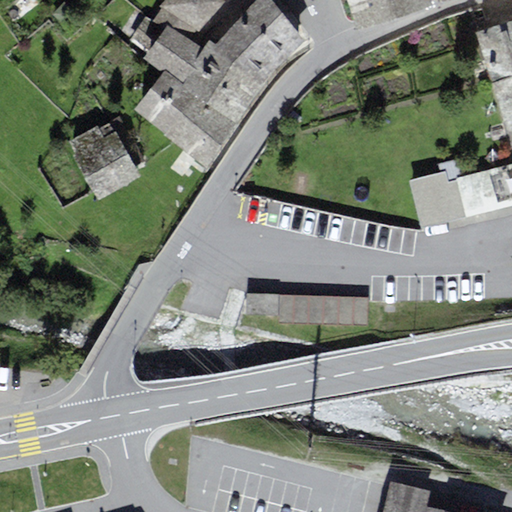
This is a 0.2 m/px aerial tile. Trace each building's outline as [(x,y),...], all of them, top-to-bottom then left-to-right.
[(226,3),(222,0),(164,0),(163,2),(159,6),(162,8),(151,20),(160,26),(163,23),(189,39),(195,30),(198,33),(226,3)] [(269,0),(258,0),(215,46),(265,80),(305,40),(269,0)] [(346,0),(358,31),(432,6),(430,0),(346,0)] [(189,39),(163,23),(160,26),(151,20),(146,17),(131,40),(149,52),(143,60),(162,72),(181,85),(204,50),(189,39)] [(511,20),(475,36),(508,134),(511,132),(511,20)] [(209,42),(204,50),(181,85),(236,124),(265,80),(215,46),(209,42)] [(181,85),(162,72),(135,110),(166,132),(163,137),(206,167),(236,124),(181,85)] [(67,145),(99,200),(140,176),(109,122),(67,145)] [(511,163),(456,179),(456,181),(466,218),(511,205),(511,163)] [(445,172),(409,181),(421,229),(466,218),(456,181),(448,183),(445,172)] [(277,298),(247,297),(246,315),(276,316),(277,298)] [(369,302),(285,300),(284,323),(369,325),(369,302)] [(429,490),(390,481),(383,511),(445,511),(446,511),(426,506),(429,490)]
